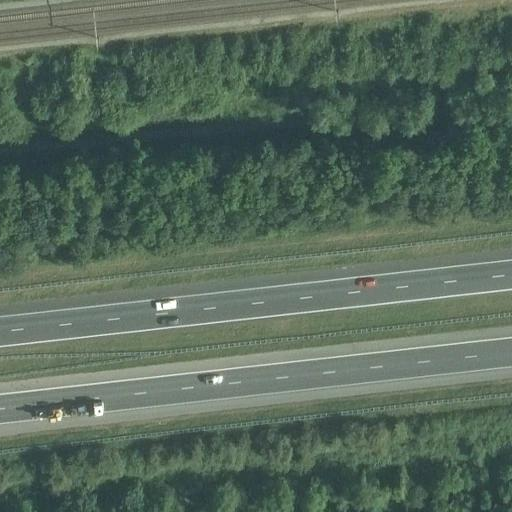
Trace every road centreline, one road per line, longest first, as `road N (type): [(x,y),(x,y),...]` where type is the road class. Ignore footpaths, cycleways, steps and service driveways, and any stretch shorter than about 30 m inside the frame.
road 1 (motorway): [(0,411),(511,353)]
road 2 (motorway): [(511,276),(0,333)]
